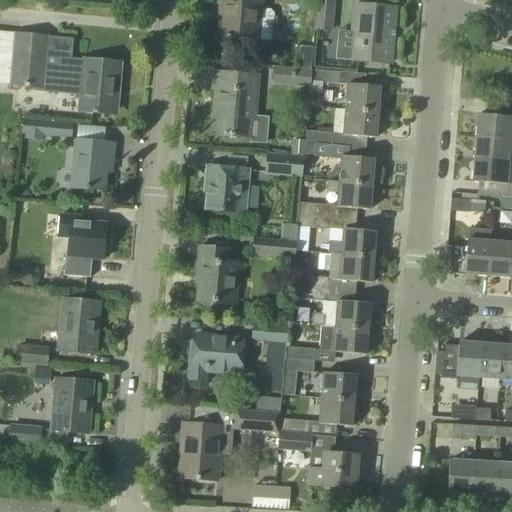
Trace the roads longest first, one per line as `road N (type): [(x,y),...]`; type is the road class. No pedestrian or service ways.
road 1 (residential): [(128,511),(175,0)]
road 2 (residential): [(411,309),(435,15)]
road 3 (residential): [(395,511),(411,309)]
